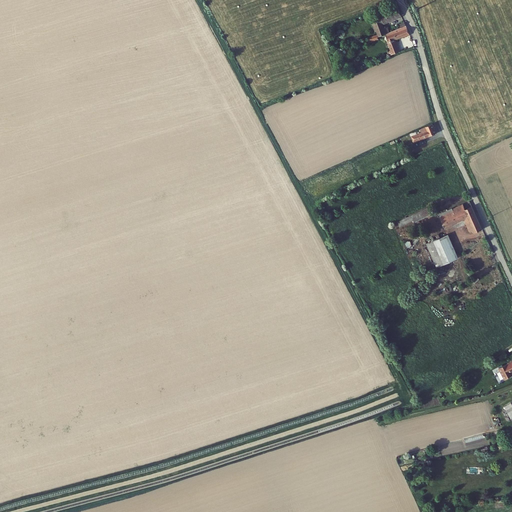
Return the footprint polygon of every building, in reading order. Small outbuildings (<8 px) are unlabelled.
[(376,33),(378,37),(386,34),(384,28),(382,24),(401,16),(397,7),(374,18),(374,19),(371,21),(376,33)] [(368,22),(373,34),(376,33),(371,21),(368,22)] [(387,38),(395,57),(402,54),(396,40),(410,35),(408,30),(387,38)] [(411,141),(413,144),(431,136),(432,136),(437,134),(433,124),(420,129),(422,132),(411,136),(413,140),(411,141)] [(444,215),(445,218),(472,206),(469,200),(443,213),(444,215)] [(427,206),(397,220),(400,225),(413,219),(414,220),(430,213),(427,206)] [(468,219),(475,233),(483,229),(472,206),(445,218),(444,215),(438,218),(439,220),(440,219),(445,230),(468,219)] [(426,244),(438,267),(459,257),(447,234),(426,244)] [(511,363),(504,367),(504,366),(500,368),(506,381),(511,377),(511,363)]
